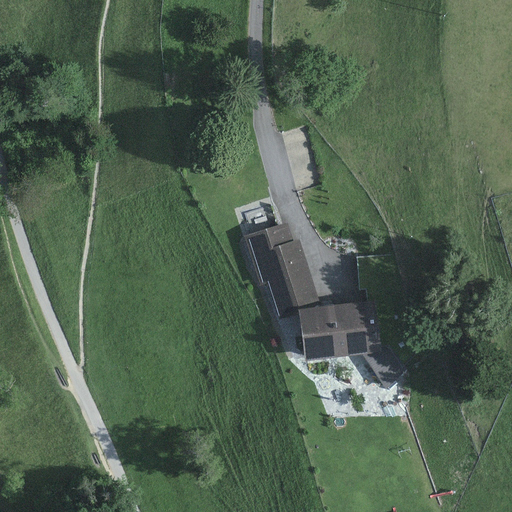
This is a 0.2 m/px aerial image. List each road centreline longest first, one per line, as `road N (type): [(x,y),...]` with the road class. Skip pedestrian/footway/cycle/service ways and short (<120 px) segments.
road 1 (unclassified): [(0,165),(48,312),(136,511)]
road 2 (track): [(258,0),(267,121),(300,228)]
